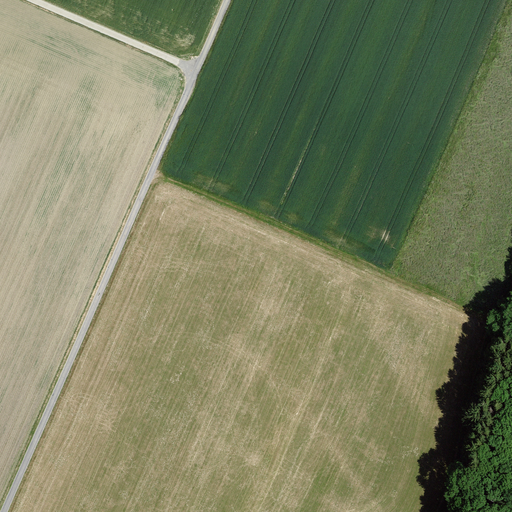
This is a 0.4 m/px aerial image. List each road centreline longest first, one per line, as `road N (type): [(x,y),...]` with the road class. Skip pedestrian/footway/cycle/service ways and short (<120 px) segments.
road 1 (track): [(223,0),(4,511)]
road 2 (track): [(191,73),(27,0)]
